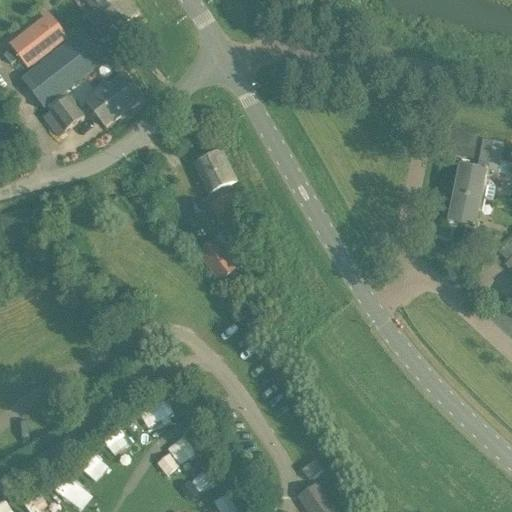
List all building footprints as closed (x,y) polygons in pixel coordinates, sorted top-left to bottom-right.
[(126,0),(85,0),(96,13),(89,19),(105,39),(137,14),(126,0)] [(46,24),(14,49),(30,69),(62,44),(46,24)] [(47,108),(51,114),(44,119),(59,139),(66,134),(85,119),(66,93),(106,62),(84,33),(23,81),(46,109),(47,108)] [(11,64),(18,59),(11,51),(5,56),(11,64)] [(107,129),(144,100),(124,75),(87,103),(107,129)] [(478,138),(462,137),(461,154),(477,155),(478,138)] [(455,195),(483,201),(492,203),(494,189),(493,185),(489,182),(487,181),(488,173),(499,175),(502,161),(509,163),(511,148),(511,147),(484,142),(478,169),(461,165),(455,195)] [(220,226),(243,215),(233,194),(229,196),(226,189),(237,183),(222,152),(195,166),(213,203),(210,205),(220,226)] [(483,201),(455,195),(449,225),(466,229),(463,240),(485,245),(488,231),(477,229),(483,201)] [(199,254),(221,283),(236,270),(215,242),(199,254)] [(95,456),(86,471),(100,480),(109,464),(95,456)] [(310,481),(323,472),(317,462),(303,472),(310,481)] [(196,473),(183,482),(191,494),(205,485),(196,473)] [(307,511),(336,511),(318,486),(299,499),(307,511)] [(222,511),(237,511),(231,495),(218,501),(222,511)]
